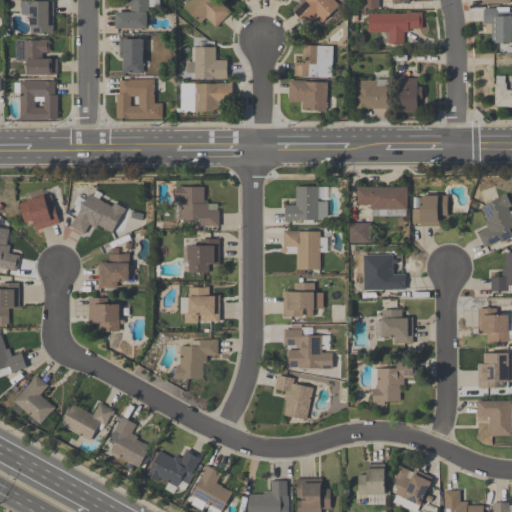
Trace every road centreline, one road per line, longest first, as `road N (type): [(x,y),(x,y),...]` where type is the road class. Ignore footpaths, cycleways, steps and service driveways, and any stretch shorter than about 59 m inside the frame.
road 1 (residential): [(57,273),(61,344),(70,359),(255,453),(289,455),(386,433),(511,474)]
road 2 (residential): [(252,148),(256,332),(246,390),(222,438)]
road 3 (residential): [(447,273),(446,406),(436,449)]
road 4 (residential): [(87,0),(87,151)]
road 5 (residential): [(448,0),(455,147)]
road 6 (secondary): [(32,152),(178,150)]
